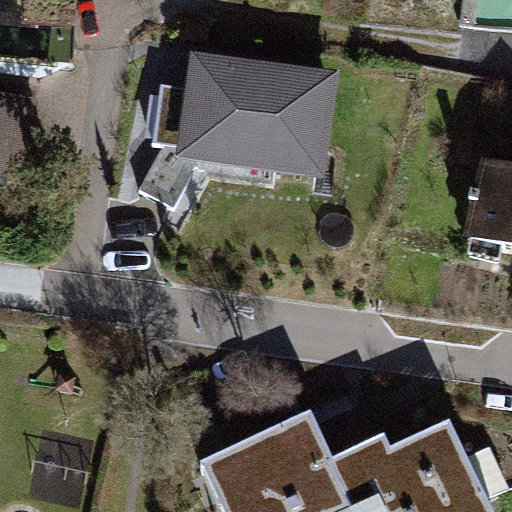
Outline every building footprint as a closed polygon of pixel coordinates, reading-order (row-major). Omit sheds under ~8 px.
[(24,0),(26,31),(76,35),(76,0),(24,0)] [(139,199),(189,220),(211,182),(331,196),(342,80),(191,60),(186,99),(164,95),(159,157),(139,199)] [(38,104),(0,99),(0,185),(23,189),(38,104)] [(511,175),(486,169),(468,250),(511,260),(511,175)] [(315,426),(203,479),(217,511),(486,511),(451,434),(393,465),(385,448),(333,472),(315,426)]
